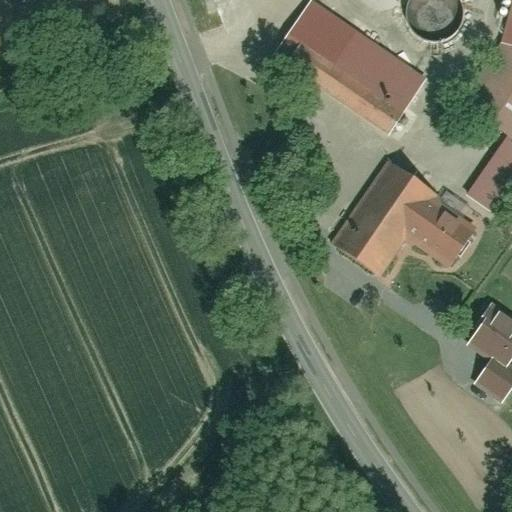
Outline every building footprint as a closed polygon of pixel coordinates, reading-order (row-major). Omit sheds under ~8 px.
[(414,29),(416,34),(421,40),(428,45),(437,48),(447,48),(457,44),(465,36),(469,27),(470,17),(467,7),(462,0),(421,0),(420,1),(414,11),(413,21),(414,29)] [(315,8),(278,63),(393,140),(430,85),(315,8)] [(511,50),(505,46),(465,109),(511,138),(511,50)] [(256,85),(229,96),(243,132),(270,121),(256,85)] [(472,201),(504,221),(511,207),(511,138),(472,201)] [(483,232),(439,205),(443,198),(388,165),(335,252),(389,285),(411,250),(455,277),(483,232)] [(504,368),(511,357),(511,323),(490,308),(476,329),(479,331),(469,345),(504,368)]
